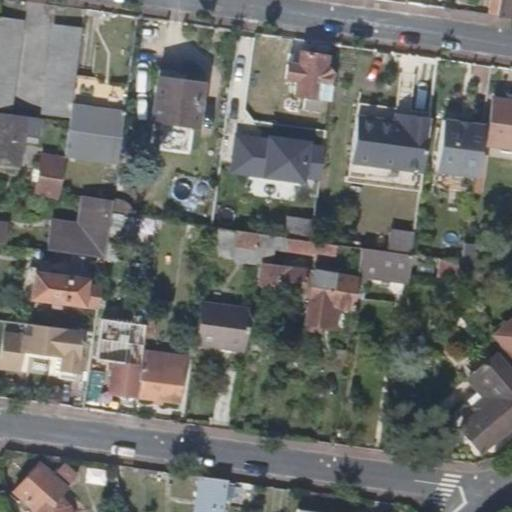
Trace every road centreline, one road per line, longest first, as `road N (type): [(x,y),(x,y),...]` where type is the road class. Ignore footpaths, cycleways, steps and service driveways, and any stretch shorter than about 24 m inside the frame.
road 1 (residential): [(0,425),(502,495)]
road 2 (residential): [(195,0),(511,44)]
